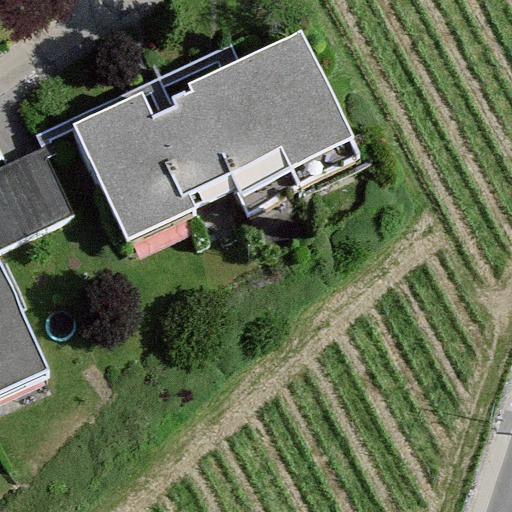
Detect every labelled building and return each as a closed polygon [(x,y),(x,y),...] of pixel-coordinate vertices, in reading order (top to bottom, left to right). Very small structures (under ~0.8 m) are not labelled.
[(303,51),(235,84),(289,195),(357,162),(303,51)] [(182,125),(157,138),(195,217),(237,197),(246,216),(289,195),(235,84),(191,105),(194,112),(179,119),(182,125)] [(201,228),(195,217),(157,138),(145,114),(77,147),(133,261),(201,228)] [(46,161),(0,183),(0,258),(76,223),(46,161)] [(2,275),(0,276),(0,412),(52,389),(2,275)]
